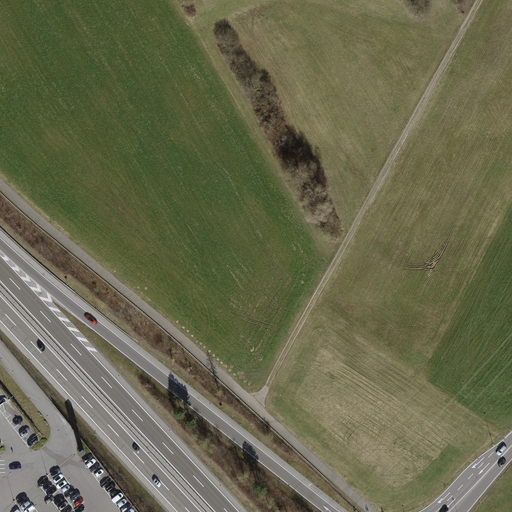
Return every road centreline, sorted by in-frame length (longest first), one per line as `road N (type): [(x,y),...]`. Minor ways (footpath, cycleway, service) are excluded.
road 1 (track): [(479,0),(254,406)]
road 2 (motorway): [(331,511),(0,246)]
road 3 (track): [(254,406),(0,185)]
road 4 (motorway): [(227,511),(0,268)]
road 5 (motorway): [(0,309),(189,511)]
road 6 (track): [(254,406),(371,511)]
